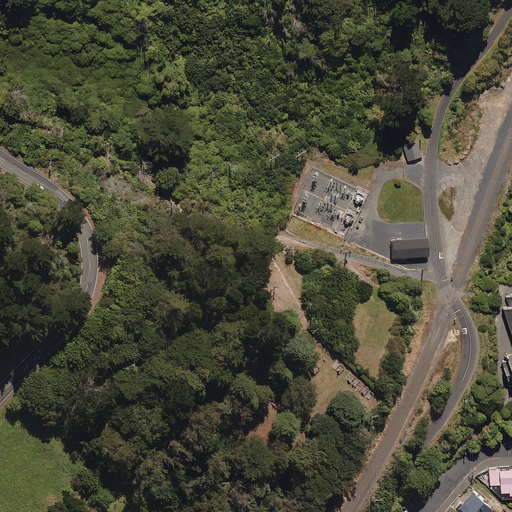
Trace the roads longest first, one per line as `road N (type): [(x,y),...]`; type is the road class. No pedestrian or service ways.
road 1 (residential): [(384,511),(468,367),(467,324),(436,251),(428,169),(440,111),(511,7)]
road 2 (secondary): [(0,157),(69,205),(91,263),(77,312),(0,394)]
